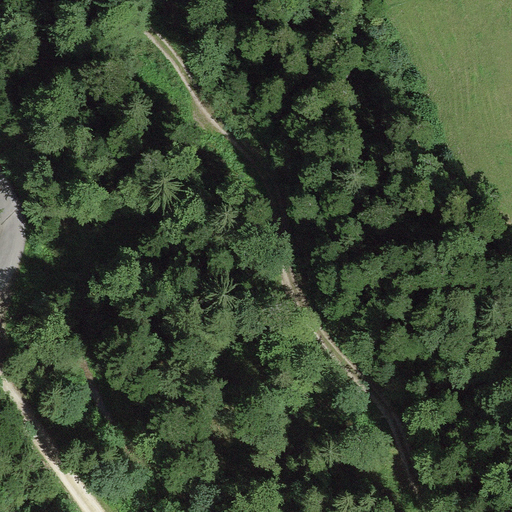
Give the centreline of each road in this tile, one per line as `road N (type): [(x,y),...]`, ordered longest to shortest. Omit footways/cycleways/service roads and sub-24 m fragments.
road 1 (track): [(118,0),(164,39),(270,181),(287,277),(321,338),(375,389),(397,423),(401,455),(433,511)]
road 2 (track): [(0,377),(94,511)]
